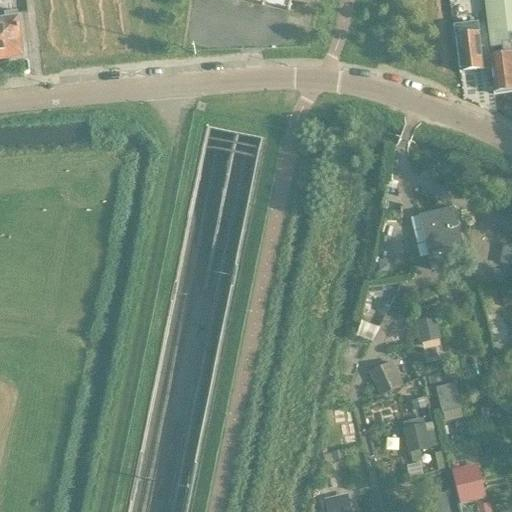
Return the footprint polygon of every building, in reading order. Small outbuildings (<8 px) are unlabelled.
[(233,0),(289,11),(291,2),(297,3),(304,5),(305,0),(233,0)] [(511,89),(511,58),(511,54),(509,34),(511,33),(511,0),(484,0),(491,48),(497,48),(498,55),(489,57),(494,95),(508,93),(508,90),(511,89)] [(11,11),(0,12),(0,60),(22,57),(17,14),(12,14),(11,11)] [(483,70),(479,34),(478,23),(454,26),(455,37),(459,72),(483,70)] [(206,124),(127,511),(131,511),(210,129),(212,130),(215,130),(221,132),(227,133),(231,135),(243,136),(249,137),(255,138),(259,139),(261,140),(184,511),(187,511),(265,137),(259,135),(255,135),(250,133),(244,132),(236,130),(228,129),(222,128),(216,126),(212,126),(206,124)] [(466,263),(454,209),(420,216),(432,271),(466,263)] [(443,340),(438,318),(415,323),(420,345),(443,340)] [(392,364),(370,374),(380,396),(403,386),(392,364)] [(438,389),(444,413),(461,409),(456,385),(438,389)] [(430,449),(425,426),(405,430),(411,454),(430,449)] [(486,499),(478,466),(453,473),(461,505),(486,499)] [(450,511),(447,495),(430,498),(432,511),(450,511)] [(343,511),(341,497),(325,500),(326,511),(343,511)]
